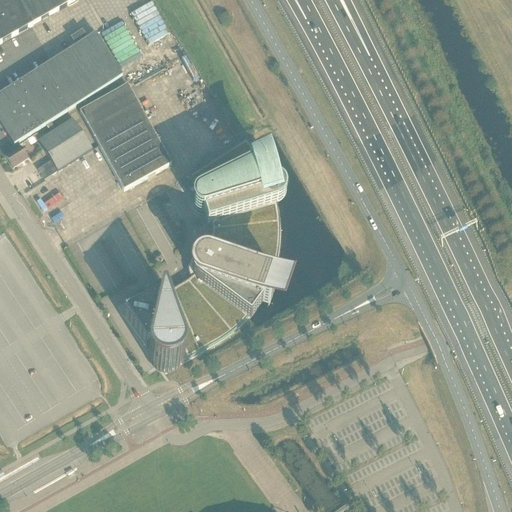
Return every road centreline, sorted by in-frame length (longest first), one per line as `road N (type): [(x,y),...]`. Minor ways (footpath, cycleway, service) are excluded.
road 1 (motorway): [(311,15),(511,432)]
road 2 (motorway): [(511,365),(359,52)]
road 3 (secondary): [(407,282),(248,0)]
road 4 (unclassified): [(147,407),(0,176)]
road 5 (secondary): [(215,379),(407,282)]
road 6 (secondary): [(500,511),(425,320)]
road 7 (unclassified): [(456,511),(387,364)]
